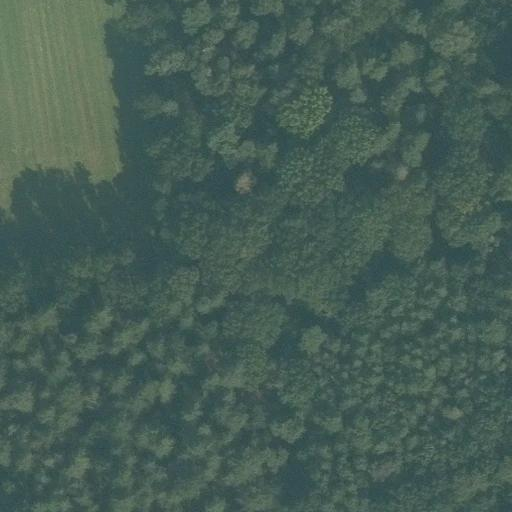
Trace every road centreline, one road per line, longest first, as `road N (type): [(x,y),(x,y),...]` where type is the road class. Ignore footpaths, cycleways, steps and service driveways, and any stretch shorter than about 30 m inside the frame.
road 1 (track): [(388,229),(269,254),(95,263),(0,281)]
road 2 (track): [(388,229),(511,188)]
